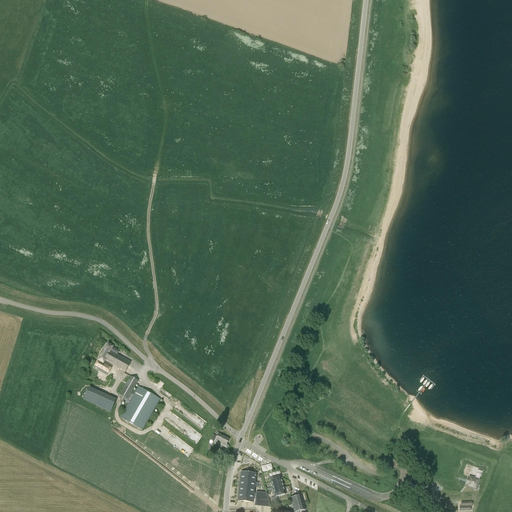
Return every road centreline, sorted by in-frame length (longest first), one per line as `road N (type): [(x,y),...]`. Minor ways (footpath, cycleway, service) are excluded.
road 1 (unclassified): [(239,438),(341,191),(365,0)]
road 2 (unclassified): [(239,438),(108,325),(0,299)]
road 3 (track): [(151,364),(144,339),(156,312),(148,230),(154,174)]
road 4 (unclassified): [(358,504),(239,438)]
